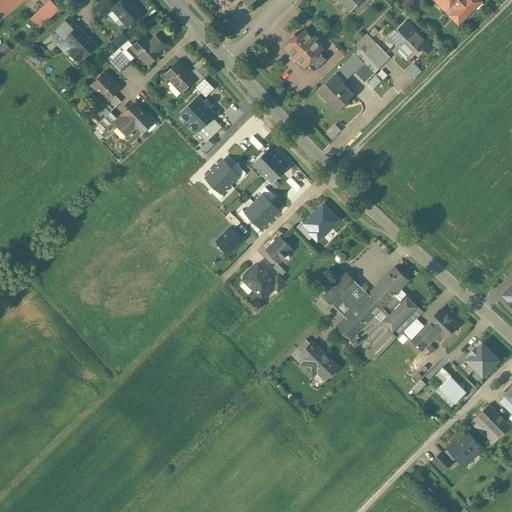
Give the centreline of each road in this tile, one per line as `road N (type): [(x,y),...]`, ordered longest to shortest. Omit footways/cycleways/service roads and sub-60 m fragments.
road 1 (secondary): [(227,59),(333,171),(511,336)]
road 2 (track): [(509,0),(333,171)]
road 3 (unclassified): [(361,511),(511,360)]
